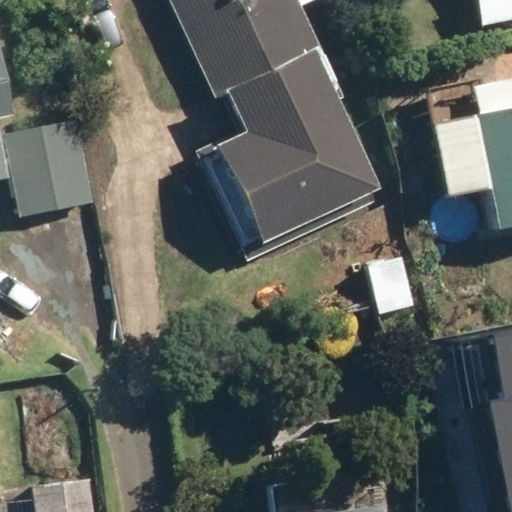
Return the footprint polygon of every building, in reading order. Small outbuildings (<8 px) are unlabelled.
[(164,0),(208,99),(220,94),(241,141),(195,161),(243,271),(372,214),(277,0),(164,0)] [(511,0),(469,0),(475,26),(511,17),(511,0)] [(511,104),(459,116),(484,231),(511,224),(511,104)] [(0,131),(0,139),(14,213),(91,199),(76,117),(0,131)] [(511,511),(511,313),(452,325),(485,511),(511,511)]
